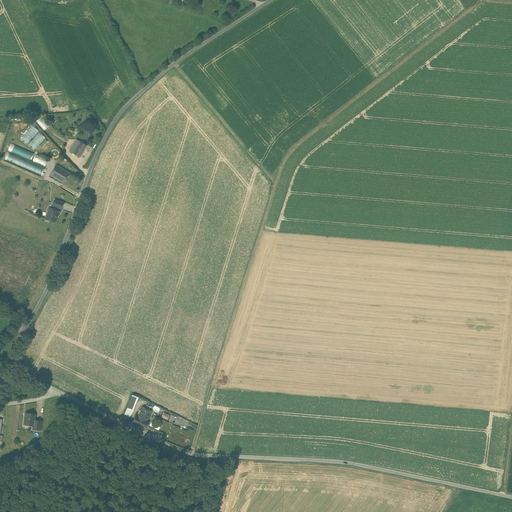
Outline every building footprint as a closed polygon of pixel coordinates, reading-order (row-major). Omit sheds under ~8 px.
[(28,120),(16,133),(20,137),(32,124),(28,120)] [(39,131),(33,125),(22,137),(28,143),(39,131)] [(45,138),(39,133),(30,143),(36,149),(45,138)] [(86,146),(76,140),(70,151),(80,157),(86,146)] [(49,159),(12,143),(8,151),(46,167),(49,159)] [(45,169),(8,152),(5,160),(42,176),(45,169)] [(41,180),(4,164),(0,172),(37,188),(41,180)] [(71,173),(57,165),(51,175),(65,183),(71,173)] [(52,206),(54,207),(59,208),(61,209),(63,203),(55,200),(52,206)] [(58,211),(59,208),(54,207),(53,210),(50,208),(48,214),(47,214),(45,219),(55,222),(59,211),(58,211)] [(132,395),(125,415),(132,418),(139,398),(132,395)] [(133,422),(146,428),(149,423),(147,422),(152,411),(143,407),(137,418),(135,417),(133,422)] [(35,415),(26,413),(24,423),(28,423),(30,425),(33,426),(34,426),(34,420),(35,415)] [(187,426),(188,426),(190,422),(178,416),(176,421),(187,426)] [(42,421),(34,420),(34,426),(33,426),(33,429),(40,430),(42,421)]
